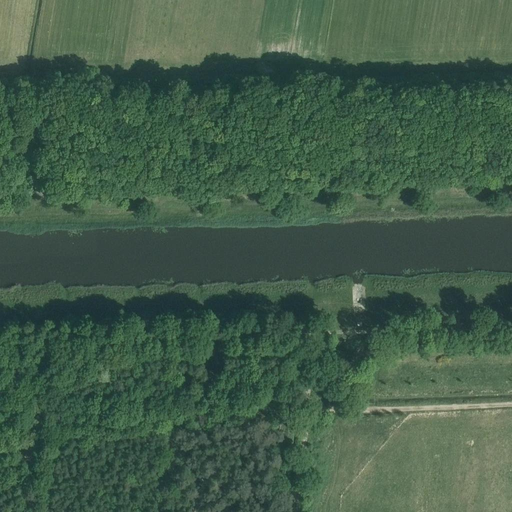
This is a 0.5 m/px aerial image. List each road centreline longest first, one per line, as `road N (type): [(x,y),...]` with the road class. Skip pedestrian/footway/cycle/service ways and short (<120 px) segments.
road 1 (track): [(0,361),(310,354)]
road 2 (track): [(511,399),(307,404)]
road 3 (track): [(511,323),(312,330)]
